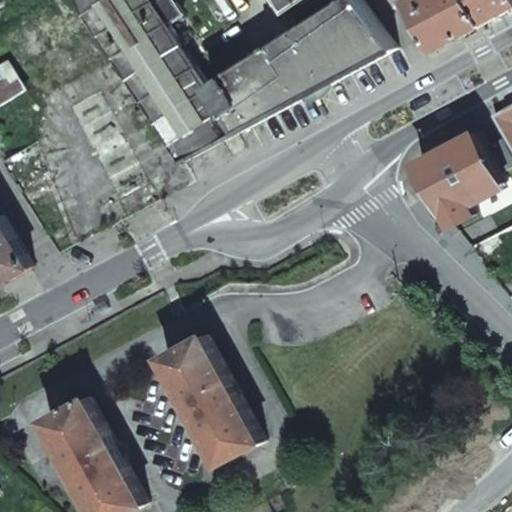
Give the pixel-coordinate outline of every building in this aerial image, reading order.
[(80,0),(124,67),(167,134),(184,161),(242,131),(214,85),(173,22),(186,13),(178,0),(279,0),(286,10),(300,0),(80,0)] [(364,0),(346,0),(214,85),(242,131),(400,47),(368,4),(364,0)] [(406,0),(435,51),(465,34),(486,23),(472,0),(406,0)] [(511,0),(472,0),(486,23),(511,8),(511,0)] [(0,104),(28,87),(12,62),(0,69),(0,104)] [(511,105),(495,115),(511,147),(511,105)] [(509,179),(504,171),(491,147),(482,129),(422,162),(457,225),(481,212),(474,199),(509,179)] [(491,147),(504,171),(507,170),(511,166),(511,155),(504,140),(491,147)] [(0,284),(36,265),(16,232),(4,212),(0,214),(0,284)] [(227,462),(268,440),(223,355),(211,333),(170,355),(227,462)] [(131,511),(151,502),(131,464),(95,395),(52,417),(73,456),(102,511),(131,511)]
